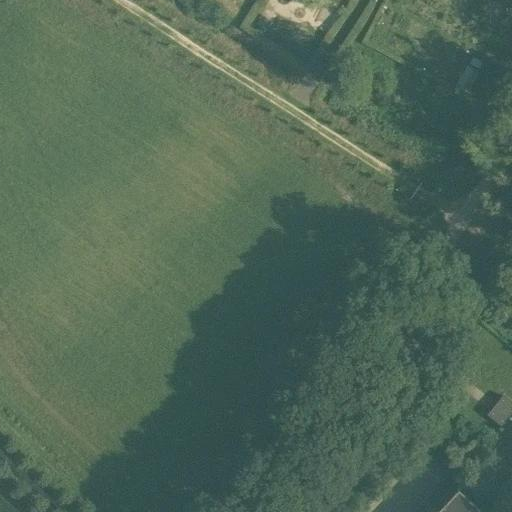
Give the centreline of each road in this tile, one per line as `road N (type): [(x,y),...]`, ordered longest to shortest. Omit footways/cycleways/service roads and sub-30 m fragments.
road 1 (track): [(463,222),(118,0)]
road 2 (unclassified): [(263,511),(463,222)]
